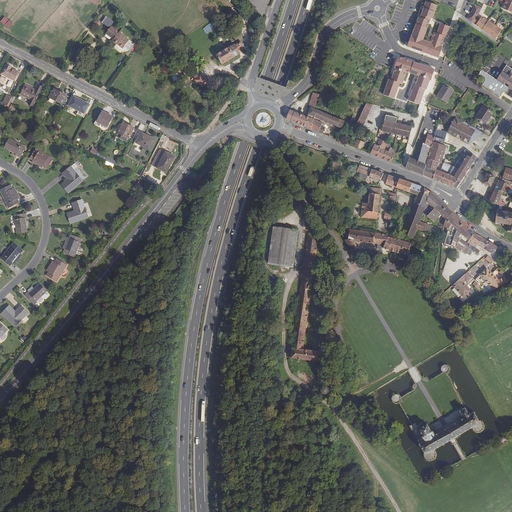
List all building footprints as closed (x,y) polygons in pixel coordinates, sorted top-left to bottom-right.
[(511,3),(506,0),(502,8),(511,12),(511,3)] [(437,5),(425,2),(420,17),(418,16),(412,35),(411,34),(407,47),(438,58),(449,26),(441,23),(437,33),(434,32),(431,43),(423,40),(430,18),(432,19),(437,5)] [(114,22),(106,16),(101,22),(110,28),(114,22)] [(0,21),(8,28),(12,24),(4,17),(0,21)] [(480,19),(477,17),(475,20),(473,23),(483,29),(488,22),(482,17),(480,19)] [(495,26),(489,21),(488,22),(483,29),(489,34),(495,26)] [(496,39),(502,30),(495,26),(489,34),(496,39)] [(117,31),(111,27),(106,34),(111,38),(112,37),(114,38),(112,41),(122,49),(125,46),(132,50),(136,45),(129,40),(119,32),(118,34),(116,32),(117,31)] [(235,45),(235,44),(216,55),(222,64),(236,56),(235,55),(240,52),(239,50),(244,47),(241,42),(235,45)] [(383,95),(394,99),(400,83),(402,84),(407,71),(419,76),(415,86),(414,86),(408,101),(420,105),(425,90),(426,90),(434,69),(399,57),(391,80),(388,79),(383,95)] [(469,62),(459,57),(456,63),(465,69),(469,62)] [(12,67),(6,64),(1,73),(14,80),(19,72),(12,68),(12,67)] [(511,68),(506,65),(497,80),(482,70),(479,74),(485,78),(486,81),(483,86),(500,97),(503,93),(506,92),(509,94),(511,90),(511,68)] [(183,78),(177,72),(174,75),(180,81),(183,78)] [(209,84),(198,73),(193,78),(209,95),(211,93),(206,88),(209,84)] [(3,91),(7,93),(12,82),(8,80),(3,91)] [(28,104),(33,106),(43,87),(38,85),(35,91),(25,85),(20,94),(30,99),(28,104)] [(446,103),(454,91),(444,85),(437,97),(446,103)] [(62,104),(67,96),(54,89),(50,98),(62,104)] [(315,106),(319,94),(312,92),(308,104),(315,106)] [(3,103),(7,106),(12,97),(7,95),(3,103)] [(84,113),(89,104),(74,96),(69,105),(84,113)] [(373,105),(366,103),(365,105),(355,127),(361,129),(373,105)] [(486,124),(493,112),(484,106),(476,118),(486,124)] [(310,129),(318,110),(315,109),(311,107),(307,116),(290,109),(286,119),(310,129)] [(318,122),(319,119),(337,126),(340,119),(338,118),(318,110),(310,129),(323,134),(325,128),(321,126),(322,123),(318,122)] [(102,112),(97,121),(107,127),(113,116),(107,113),(106,114),(102,112)] [(384,125),(382,131),(410,137),(413,127),(396,123),(397,118),(384,115),(382,124),(384,125)] [(455,117),(447,132),(447,133),(452,136),(460,120),(456,117),(455,117)] [(337,126),(342,129),(345,122),(340,119),(337,126)] [(460,120),(452,136),(468,144),(470,141),(471,142),(481,132),(460,120)] [(129,138),(135,128),(123,122),(118,132),(122,135),(121,138),(126,141),(128,138),(129,138)] [(434,137),(433,136),(435,130),(430,128),(425,144),(423,143),(419,157),(413,154),(411,154),(406,168),(423,175),(428,158),(433,142),(434,137)] [(447,132),(441,130),(439,130),(437,138),(435,143),(443,145),(446,137),(447,133),(447,132)] [(149,149),(155,139),(142,132),(136,142),(149,149)] [(378,138),(376,137),(373,143),(374,144),(370,153),(392,162),(395,155),(394,154),(394,151),(387,142),(378,138)] [(20,157),(25,147),(9,138),(5,147),(18,154),(17,155),(20,157)] [(364,143),(356,139),(353,146),(361,150),(364,143)] [(439,162),(441,163),(446,149),(447,146),(443,145),(435,143),(433,142),(428,158),(430,159),(439,162)] [(36,148),(30,158),(33,160),(43,166),(47,168),(53,159),(36,148)] [(160,149),(156,157),(171,165),(175,157),(160,149)] [(477,157),(465,149),(464,151),(454,166),(453,167),(444,163),(440,172),(436,170),(435,172),(436,172),(433,179),(456,188),(477,157)] [(96,155),(119,167),(120,164),(98,152),(96,155)] [(167,172),(171,165),(156,157),(152,164),(158,167),(158,168),(167,172)] [(435,172),(427,168),(430,159),(428,158),(423,175),(433,179),(436,172),(435,172)] [(435,172),(436,170),(439,162),(430,159),(427,168),(435,172)] [(42,168),(43,166),(33,160),(32,162),(42,168)] [(75,163),(71,166),(76,173),(82,180),(85,178),(77,167),(78,166),(75,163)] [(380,180),(384,174),(359,165),(355,175),(369,179),(370,177),(380,180)] [(62,184),(69,192),(83,181),(76,173),(71,166),(63,173),(68,179),(62,184)] [(511,172),(505,170),(502,178),(511,180),(511,172)] [(486,175),(482,184),(491,187),(496,176),(491,175),(488,174),(488,173),(486,173),(485,174),(486,175)] [(396,187),(399,179),(389,176),(386,184),(396,187)] [(409,192),(412,184),(399,179),(396,187),(409,192)] [(511,182),(502,179),(501,181),(499,180),(489,202),(498,205),(501,195),(507,197),(508,194),(507,193),(509,188),(511,189),(511,182)] [(418,195),(421,187),(412,184),(409,192),(418,195)] [(19,202),(18,199),(13,189),(11,185),(1,190),(8,207),(19,202)] [(361,216),(377,218),(380,188),(370,187),(368,202),(363,202),(361,216)] [(421,217),(427,202),(431,193),(425,188),(421,187),(418,195),(417,196),(402,234),(413,238),(417,229),(420,222),(421,217)] [(434,222),(441,215),(446,219),(452,212),(431,192),(431,193),(427,202),(421,217),(424,218),(425,216),(429,210),(427,208),(429,204),(434,209),(428,216),(434,222)] [(67,213),(71,223),(88,217),(85,208),(82,200),(72,203),(75,211),(67,213)] [(511,212),(511,211),(510,210),(510,212),(505,211),(506,210),(505,209),(504,211),(500,210),(499,209),(498,209),(497,209),(496,210),(496,212),(497,213),(496,222),(494,222),(494,223),(496,223),(495,225),(496,225),(497,223),(502,224),(502,226),(503,226),(503,224),(508,225),(508,230),(506,231),(507,232),(508,231),(511,231),(511,212)] [(445,244),(451,246),(453,240),(457,229),(463,223),(452,212),(446,219),(444,226),(448,229),(447,234),(448,234),(445,244)] [(26,214),(15,216),(17,233),(27,232),(25,218),(27,218),(26,214)] [(463,223),(457,229),(453,240),(458,244),(461,239),(462,239),(459,237),(461,235),(462,234),(468,227),(463,223)] [(433,227),(424,224),(422,231),(431,233),(433,227)] [(273,227),(268,263),(293,267),(298,230),(273,227)] [(469,240),(475,234),(468,227),(462,234),(469,241),(469,240)] [(354,241),(373,243),(375,233),(349,229),(348,240),(345,240),(352,252),(357,249),(354,241)] [(308,233),(291,358),(322,363),(323,352),(303,350),(318,241),(316,239),(317,238),(316,236),(314,236),(312,234),(308,233)] [(375,233),(373,243),(384,245),(386,240),(387,240),(388,237),(388,235),(375,233)] [(469,240),(474,243),(477,238),(478,236),(475,234),(469,240)] [(82,239),(71,235),(69,238),(65,249),(64,252),(75,257),(82,239)] [(479,240),(476,244),(485,249),(489,242),(478,236),(477,238),(479,240)] [(383,248),(407,255),(411,244),(388,237),(387,240),(386,240),(384,245),(383,248)] [(463,248),(466,243),(461,239),(458,244),(457,244),(458,245),(463,248)] [(485,249),(491,253),(496,246),(489,242),(485,249)] [(2,258),(10,265),(13,262),(20,253),(23,250),(14,243),(2,258)] [(462,250),(470,255),(473,251),(475,248),(471,246),(466,243),(463,248),(462,250)] [(22,255),(20,253),(13,262),(15,264),(22,255)] [(67,265),(57,259),(55,262),(49,272),(47,275),(57,281),(67,265)] [(47,271),(49,272),(55,262),(53,261),(47,271)] [(489,293),(509,281),(506,276),(495,283),(488,271),(479,276),(489,293)] [(472,278),(467,272),(452,285),(463,297),(471,291),(463,282),(465,280),(466,282),(472,278)] [(37,301),(47,291),(40,284),(30,293),(29,292),(25,295),(34,304),(37,301)] [(16,311),(10,305),(2,313),(15,326),(22,319),(23,319),(28,313),(21,306),(16,311)] [(330,330),(329,331),(328,331),(327,332),(326,333),(326,334),(325,335),(325,337),(327,339),(328,340),(329,340),(331,341),(332,340),(333,340),(334,339),(335,337),(335,336),(335,334),(334,332),(333,331),(331,331),(330,330)] [(423,437),(425,441),(420,445),(425,454),(425,455),(425,457),(426,458),(427,459),(428,460),(429,461),(431,461),(432,461),(433,460),(434,459),(435,458),(436,456),(436,454),(435,452),(434,451),(433,450),(450,440),(452,439),(454,438),(473,427),(473,428),(474,430),(474,431),(476,432),(477,432),(479,433),(481,432),(482,431),(483,430),(484,427),(484,425),(483,423),(482,422),(481,421),(480,420),(478,421),(474,412),(470,415),(468,414),(465,408),(460,411),(464,418),(447,428),(435,435),(433,432),(431,432),(427,425),(419,430),(423,437)]
